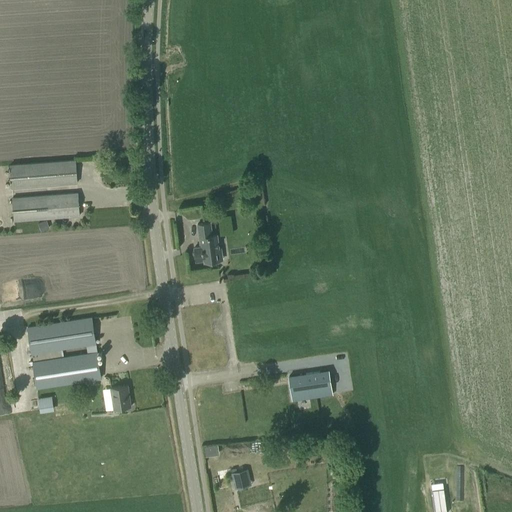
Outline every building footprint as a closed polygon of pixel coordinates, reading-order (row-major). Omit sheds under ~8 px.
[(290,18),(367,0),(225,0),(226,1),(214,4),(222,38),(271,27),(272,34),(293,29),(290,18)] [(224,91),(265,80),(256,46),(215,56),(224,91)] [(12,187),(67,183),(77,183),(76,160),(10,164),(12,187)] [(14,220),(70,216),(80,215),(78,192),(12,197),(14,220)] [(204,262),(221,259),(217,234),(212,235),(210,222),(207,223),(197,224),(199,237),(201,237),(202,246),(194,247),(196,261),(204,260),(204,262)] [(225,289),(235,360),(410,336),(400,265),(225,289)] [(33,362),(37,387),(101,378),(92,317),(28,327),(33,362)] [(293,400),(303,398),(333,394),(329,370),(299,374),(289,376),(293,400)] [(106,410),(114,409),(131,406),(128,384),(111,387),(111,388),(103,389),(106,410)] [(53,395),(38,397),(40,412),(54,410),(53,395)] [(236,468),(231,469),(232,473),(231,473),(234,485),(250,481),(247,469),(237,471),(236,468)]
